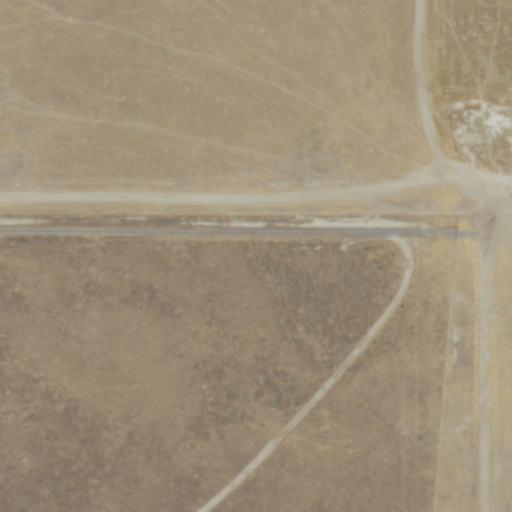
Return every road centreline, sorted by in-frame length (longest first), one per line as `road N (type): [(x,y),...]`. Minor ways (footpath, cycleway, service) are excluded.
road 1 (track): [(480,511),(482,262),(496,186)]
road 2 (residential): [(436,177),(422,0)]
